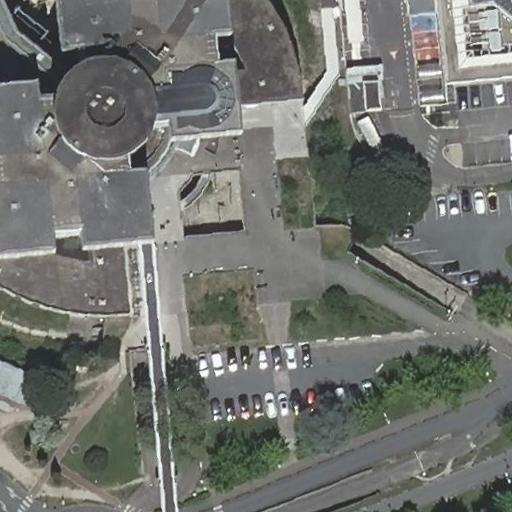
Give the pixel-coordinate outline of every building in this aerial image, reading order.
[(0,0),(0,288),(11,296),(53,311),(70,315),(72,307),(128,308),(123,248),(136,247),(151,245),(149,227),(144,180),(163,162),(174,144),(239,137),(236,108),(302,101),(284,31),(263,0),(0,0)] [(405,0),(407,17),(436,14),(434,0),(405,0)] [(434,0),(436,14),(445,13),(443,0),(434,0)] [(511,0),(443,0),(445,13),(452,77),(511,70),(511,0)] [(381,65),(364,67),(365,83),(377,82),(383,81),(381,65)] [(365,83),(364,67),(345,68),(345,72),(349,114),(380,110),(377,82),(365,83)] [(173,511),(171,480),(160,348),(151,245),(136,247),(145,349),(157,480),(159,511),(173,511)] [(257,272),(258,299),(270,298),(268,272),(257,272)]
